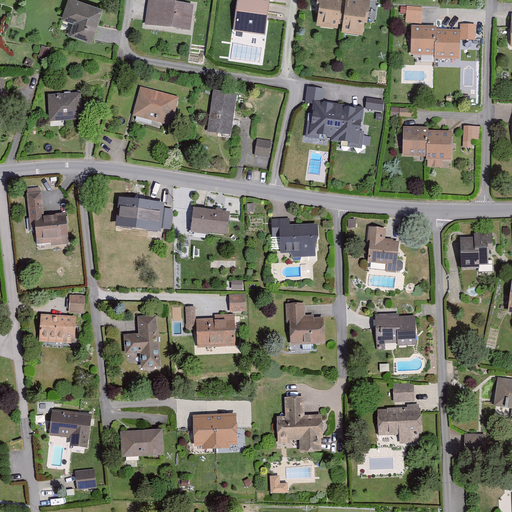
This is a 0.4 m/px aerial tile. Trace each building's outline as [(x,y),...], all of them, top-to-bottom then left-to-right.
[(78,0),(64,0),(59,18),(71,22),(69,34),(88,40),(101,8),(78,0)] [(151,0),(146,0),(143,22),(188,28),(191,7),(151,0)] [(258,0),(236,0),(232,30),(265,33),(269,1),(258,0)] [(316,0),(315,23),(338,25),(339,29),(363,33),(367,0),(316,0)] [(405,4),(404,21),(421,21),(422,6),(405,4)] [(460,24),(460,37),(476,39),(476,25),(460,24)] [(410,25),(409,52),(432,55),(433,58),(457,58),(457,29),(436,29),(436,26),(410,25)] [(139,87),(131,116),(172,124),(179,97),(139,87)] [(211,90),(205,131),(231,133),(235,93),(211,90)] [(47,94),(48,121),(81,121),(81,92),(47,94)] [(384,109),(384,99),(367,99),(368,110),(384,109)] [(362,111),(315,104),(311,133),(334,136),(333,141),(357,145),(362,111)] [(400,109),(399,116),(415,115),(416,108),(400,109)] [(401,126),(400,154),(425,155),(426,158),(451,159),(450,131),(426,131),(426,128),(401,126)] [(464,126),(463,145),(470,146),(471,138),(480,140),(481,126),(464,126)] [(256,139),(256,155),(270,156),(271,140),(256,139)] [(29,228),(34,242),(67,242),(66,214),(45,216),(39,187),(25,188),(29,228)] [(118,198),(114,225),(157,230),(161,223),(174,223),(175,207),(163,206),(162,202),(118,198)] [(193,207),(190,230),(224,234),(227,211),(193,207)] [(277,234),(277,256),(315,256),(315,225),(289,225),(289,219),(270,219),(270,234),(277,234)] [(370,229),(369,263),(385,264),(385,272),(397,272),(398,240),(384,240),(385,229),(370,229)] [(460,236),(461,266),(478,267),(479,263),(488,262),(486,250),(492,248),(493,232),(476,230),(474,237),(460,236)] [(246,293),(230,294),(230,311),(247,311),(246,293)] [(69,294),(69,312),(85,311),(87,294),(69,294)] [(287,303),(289,343),(321,340),(323,317),(306,315),(304,303),(287,303)] [(193,325),(197,346),(235,345),(235,315),(197,317),(195,306),(187,307),(187,325),(193,325)] [(40,313),(39,339),(74,340),(74,316),(40,313)] [(124,335),(125,352),(140,352),(142,367),(160,363),(158,314),(139,313),(138,332),(124,335)] [(375,314),(378,344),(396,341),(397,345),(415,343),(412,316),(400,317),(399,313),(375,314)] [(511,378),(499,376),(494,403),(510,407),(511,419),(511,378)] [(395,383),(394,400),(415,398),(416,384),(395,383)] [(279,418),(279,440),(300,439),(300,452),(323,451),(322,415),(306,415),(305,395),(284,396),(285,418),(279,418)] [(377,409),(378,433),(398,434),(398,441),(417,441),(415,433),(421,432),(419,404),(408,404),(406,406),(377,409)] [(51,408),(49,436),(68,438),(70,445),(87,445),(92,413),(51,408)] [(192,415),(193,445),(199,445),(200,449),(225,447),(225,444),(236,444),(236,414),(192,415)] [(121,432),(122,456),(164,455),(161,430),(121,432)] [(464,434),(461,446),(485,447),(486,434),(464,434)] [(76,469),(76,487),(96,483),(93,469),(76,469)] [(269,476),(270,492),(288,492),(288,484),(280,485),(280,476),(269,476)]
